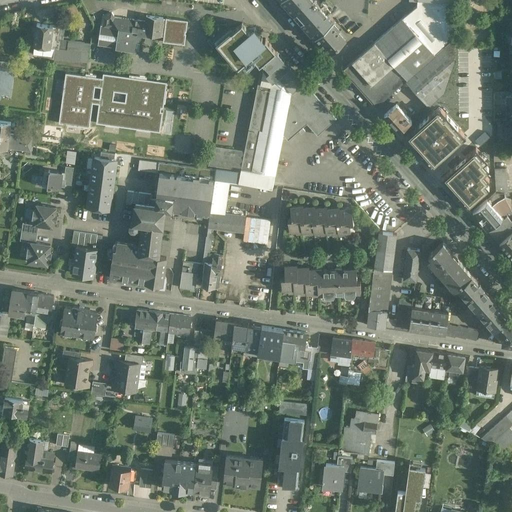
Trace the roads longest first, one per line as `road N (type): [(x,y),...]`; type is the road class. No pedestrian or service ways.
road 1 (residential): [(511,349),(0,276)]
road 2 (tertiary): [(262,0),(511,283)]
road 3 (unknown): [(397,333),(384,460)]
